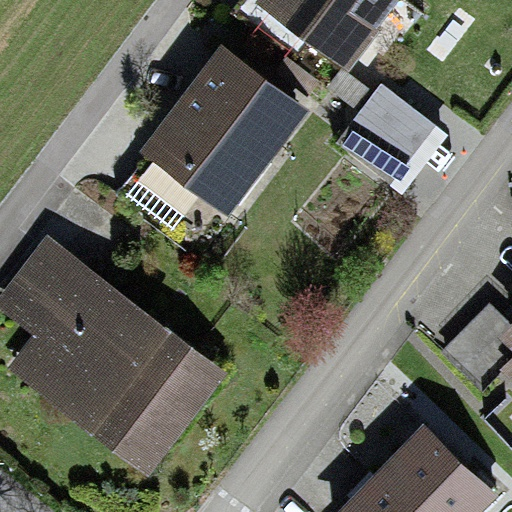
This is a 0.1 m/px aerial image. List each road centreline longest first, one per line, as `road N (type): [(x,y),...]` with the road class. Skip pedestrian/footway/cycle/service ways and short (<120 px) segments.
road 1 (residential): [(246,511),(511,143)]
road 2 (residential): [(0,211),(165,0)]
